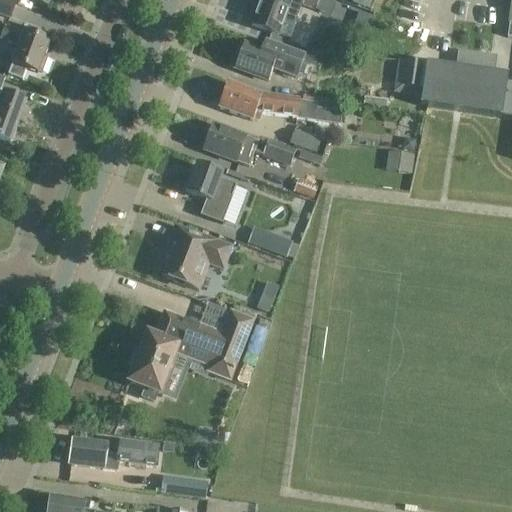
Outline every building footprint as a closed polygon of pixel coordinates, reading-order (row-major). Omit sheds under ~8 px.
[(0,0),(0,18),(11,22),(19,1),(14,0),(0,0)] [(25,0),(47,8),(50,0),(64,0),(65,0),(25,0)] [(302,7),(321,14),(326,2),(320,0),(261,0),(251,27),(277,37),(282,24),(294,28),(302,7)] [(423,90),(421,107),(426,107),(453,111),(455,112),(460,112),(498,118),(511,119),(511,147),(510,160),(511,160),(511,0),(511,6),(508,23),(509,23),(507,36),(507,40),(508,40),(511,40),(511,84),(506,84),(507,78),(501,77),(493,76),(495,60),(459,54),(456,70),(426,66),(426,68),(424,86),(423,90)] [(374,17),(367,14),(359,11),(349,39),(364,44),(374,17)] [(47,61),(43,60),(49,44),(24,35),(23,38),(6,31),(2,42),(19,48),(8,78),(22,83),(26,71),(37,75),(38,73),(42,74),(47,61)] [(304,58),(284,50),(265,43),(261,53),(244,46),(235,70),(268,83),(273,71),(296,80),(304,58)] [(308,47),(306,57),(317,60),(319,50),(308,47)] [(406,65),(403,88),(419,91),(422,67),(406,65)] [(0,141),(11,145),(27,104),(1,94),(6,81),(0,78),(0,141)] [(254,114),(314,123),(340,127),(342,114),(316,110),(318,99),(303,98),(303,100),(262,98),(229,85),(219,111),(251,123),(254,114)] [(401,97),(400,97),(386,95),(384,104),(399,106),(401,97)] [(294,153),(278,147),(259,140),(257,144),(213,128),(204,152),(248,169),(253,155),(289,169),(294,153)] [(293,135),(289,147),(315,157),(319,145),(293,135)] [(301,154),(299,160),(320,167),(322,161),(301,154)] [(388,154),(385,173),(411,177),(414,158),(388,154)] [(198,167),(188,195),(206,202),(200,218),(222,226),(223,224),(236,190),(237,188),(234,187),(218,181),(220,176),(217,174),(198,167)] [(235,204),(244,207),(249,209),(257,186),(244,181),(235,204)] [(298,182),(293,195),(313,202),(318,189),(298,182)] [(314,207),(290,198),(287,206),(311,215),(313,212),(314,207)] [(163,279),(181,286),(199,293),(209,265),(224,271),(232,250),(175,229),(167,251),(173,253),(163,279)] [(218,236),(216,243),(227,247),(230,240),(218,236)] [(276,258),(289,263),(296,247),(282,242),(276,258)] [(261,255),(254,252),(250,263),(256,266),(261,255)] [(268,318),(275,301),(259,295),(252,311),(268,318)] [(230,307),(229,311),(256,321),(257,317),(230,307)] [(231,386),(255,324),(230,315),(222,337),(164,315),(155,339),(147,336),(128,384),(145,391),(142,399),(154,404),(157,395),(159,396),(174,355),(208,368),(205,376),(231,386)] [(260,321),(257,328),(267,331),(270,325),(260,321)] [(72,442),(69,467),(103,472),(104,461),(119,463),(154,468),(156,448),(140,446),(140,450),(118,447),(118,448),(106,446),(92,444),(72,442)] [(174,446),(163,445),(162,455),(173,456),(174,446)] [(194,451),(192,460),(199,461),(201,452),(194,451)] [(83,511),(84,503),(50,499),(48,511),(83,511)]
